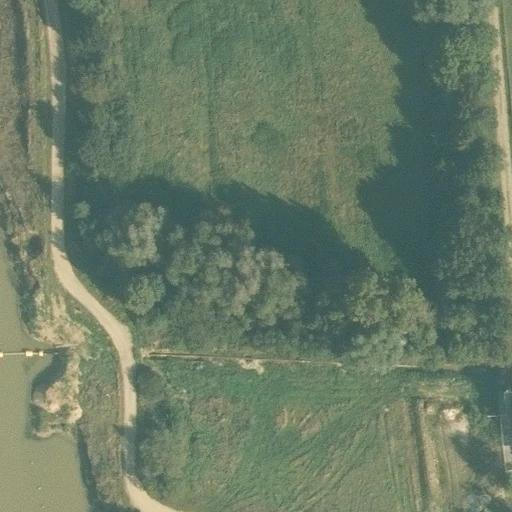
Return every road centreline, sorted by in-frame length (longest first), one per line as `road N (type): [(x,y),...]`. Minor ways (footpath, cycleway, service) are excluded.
road 1 (track): [(168,511),(130,494),(121,337),(58,270),(49,0)]
road 2 (track): [(511,267),(487,0)]
